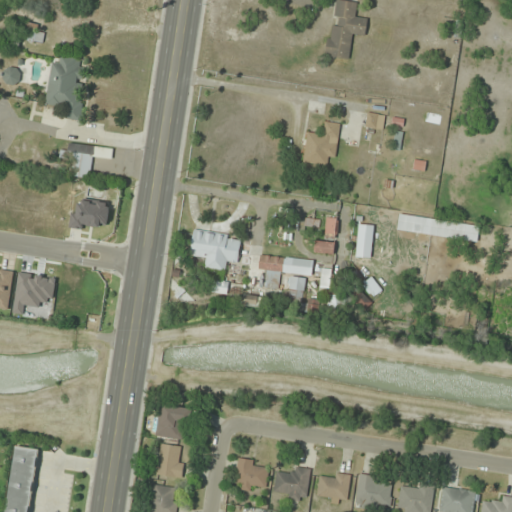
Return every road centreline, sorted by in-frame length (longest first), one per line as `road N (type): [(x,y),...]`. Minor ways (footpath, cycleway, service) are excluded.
road 1 (secondary): [(103,511),(177,0)]
road 2 (residential): [(223,422),(511,468)]
road 3 (residential): [(137,262),(0,240)]
